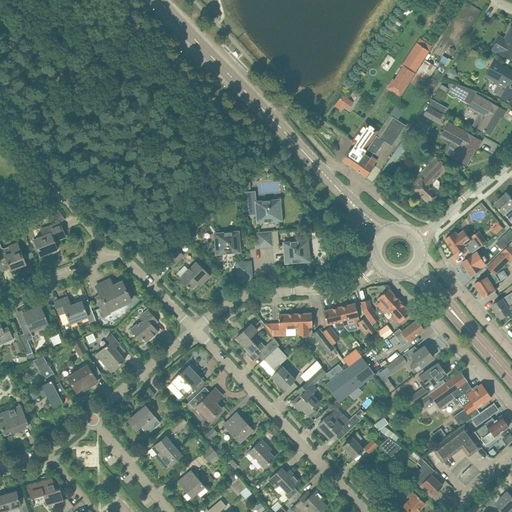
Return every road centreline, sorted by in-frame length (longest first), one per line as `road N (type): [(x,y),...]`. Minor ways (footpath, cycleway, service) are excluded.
road 1 (residential): [(367,511),(193,332)]
road 2 (secondary): [(321,172),(160,0)]
road 3 (residential): [(193,332),(230,302),(344,287),(376,262)]
road 4 (residential): [(442,300),(429,313),(511,410)]
road 5 (residential): [(88,414),(193,332)]
road 6 (residential): [(417,241),(511,159)]
road 7 (residential): [(164,511),(88,414)]
